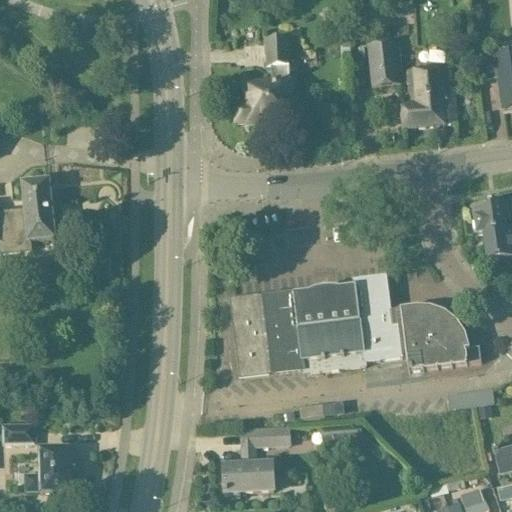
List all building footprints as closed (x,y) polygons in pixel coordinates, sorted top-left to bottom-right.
[(457,39),(468,38),(466,20),(455,21),(457,39)] [(290,84),(289,69),(291,69),(290,40),(264,42),(266,71),(272,70),(273,86),(245,88),(247,111),(236,112),(237,127),(248,126),(248,128),(293,125),(291,84),(290,84)] [(366,49),(372,93),(402,89),(402,88),(401,78),(397,45),(366,49)] [(495,59),(480,62),(484,84),(498,82),(503,112),(511,110),(511,50),(499,53),(500,61),(496,62),(495,59)] [(457,128),(452,70),(407,74),(407,77),(401,78),(402,88),(408,87),(410,108),(401,109),(403,133),(457,128)] [(0,249),(1,257),(31,254),(30,245),(55,243),(49,186),(23,188),(27,220),(0,222),(0,249)] [(511,232),(511,201),(473,208),(478,237),(484,236),(484,237),(511,232)] [(511,232),(484,237),(488,262),(511,257),(511,232)] [(355,283),(356,297),(366,367),(407,361),(409,375),(482,367),(480,350),(471,351),(470,347),(469,342),(468,339),(467,337),(465,333),(458,324),(454,320),(450,318),(445,315),(432,311),(418,310),(407,311),(390,314),(386,279),(355,283)] [(366,370),(366,367),(356,297),(296,306),(294,295),(230,304),(239,381),(304,374),(304,377),(366,370)] [(493,393),(448,399),(449,414),(495,408),(493,393)] [(299,412),(299,415),(301,425),(325,422),(323,408),(299,412)] [(478,411),(478,421),(492,419),(491,409),(478,411)] [(287,425),(295,424),(294,416),(286,417),(287,425)] [(2,450),(37,450),(36,428),(1,429),(2,450)] [(362,429),(322,431),(324,447),(364,444),(362,429)] [(289,431),(241,433),(242,469),(225,470),(226,499),(228,499),(228,504),(240,504),(240,499),(276,497),(274,468),(257,468),(256,452),(290,451),(289,431)] [(511,449),(498,453),(497,449),(491,450),(492,455),(494,454),(500,478),(511,474),(511,449)] [(41,478),(25,479),(25,496),(41,496),(41,498),(73,497),(73,475),(77,475),(76,453),(67,454),(41,454),(41,478)] [(511,488),(497,492),(500,505),(511,502),(511,488)] [(484,506),(480,493),(461,499),(465,511),(484,506)]
